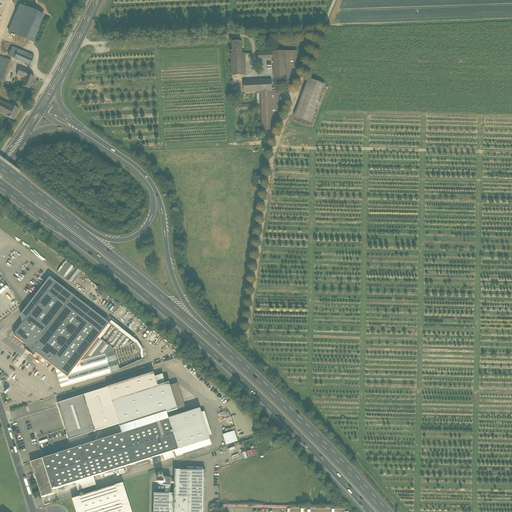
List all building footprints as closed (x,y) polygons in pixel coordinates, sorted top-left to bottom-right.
[(8,32),(15,35),(27,8),(20,4),(8,32)] [(41,14),(27,8),(15,35),(29,41),(41,14)] [(45,16),(41,14),(29,41),(33,43),(45,16)] [(232,51),(232,54),(243,54),(243,50),(242,50),(241,42),(233,43),(233,51),(232,51)] [(8,57),(30,66),(34,57),(12,47),(8,57)] [(275,58),(276,81),(290,80),(298,79),(296,50),(289,51),(258,52),(259,59),(275,58)] [(232,54),(233,76),(244,76),(243,54),(232,54)] [(0,57),(0,82),(1,83),(10,61),(0,57)] [(10,61),(1,83),(3,84),(12,62),(10,61)] [(16,76),(25,79),(27,75),(28,72),(20,68),(16,76)] [(34,78),(27,75),(25,79),(22,87),(29,90),(34,78)] [(294,116),(310,122),(325,85),(308,79),(294,116)] [(245,92),(261,92),(273,92),(273,91),(272,80),(259,81),(259,82),(245,83),(245,92)] [(273,122),(273,92),(261,92),(262,132),(274,132),(273,122)] [(9,108),(3,105),(0,110),(0,112),(5,115),(9,108)] [(5,115),(14,120),(19,110),(11,105),(9,108),(5,115)] [(59,273),(67,262),(66,261),(57,272),(59,273)] [(72,266),(67,262),(59,273),(63,276),(72,266)] [(74,267),(72,266),(63,276),(65,278),(74,267)] [(78,269),(69,281),(71,283),(80,271),(78,269)] [(51,288),(104,330),(109,324),(109,323),(50,278),(20,316),(23,324),(51,288)] [(36,354),(55,368),(67,378),(80,361),(98,338),(104,330),(51,288),(23,324),(14,336),(27,346),(36,354)] [(109,294),(104,291),(103,292),(101,296),(106,299),(109,294)] [(110,323),(120,331),(121,329),(112,321),(110,323)] [(98,338),(101,339),(111,326),(109,324),(104,330),(98,338)] [(136,344),(136,343),(138,341),(121,329),(120,331),(119,331),(136,344)] [(105,354),(111,373),(120,370),(119,369),(114,349),(101,339),(98,338),(80,361),(105,354)] [(34,357),(36,354),(27,346),(24,350),(34,357)] [(105,354),(80,361),(67,378),(55,368),(61,388),(111,373),(105,354)] [(119,369),(120,370),(143,360),(142,358),(141,358),(119,369)] [(107,388),(112,401),(158,386),(155,377),(154,373),(107,388)] [(158,386),(166,384),(162,374),(155,377),(158,386)] [(119,424),(120,428),(167,413),(178,410),(170,386),(169,383),(166,384),(158,386),(112,401),(119,424)] [(177,383),(170,386),(178,410),(185,407),(177,383)] [(94,432),(119,424),(112,401),(107,388),(83,396),(94,432)] [(83,396),(57,404),(69,440),(94,432),(83,396)] [(169,419),(179,450),(210,440),(208,436),(201,413),(200,409),(169,419)] [(204,412),(201,413),(208,436),(212,435),(204,412)] [(120,428),(122,434),(169,419),(167,413),(120,428)] [(122,434),(42,459),(52,490),(75,483),(93,477),(136,463),(147,460),(163,455),(172,452),(176,451),(179,450),(169,419),(122,434)] [(234,431),(223,435),(226,445),(237,441),(234,431)] [(212,445),(210,440),(179,450),(176,451),(178,456),(212,445)] [(249,457),(257,455),(255,449),(247,452),(249,457)] [(172,452),(163,455),(165,461),(174,458),(172,452)] [(30,462),(34,474),(35,479),(42,498),(54,494),(52,490),(42,459),(30,462)] [(173,511),(204,511),(205,471),(175,470),(173,511)] [(93,477),(75,483),(78,490),(95,485),(93,477)] [(171,478),(164,478),(165,480),(165,481),(164,483),(162,484),(163,486),(171,486),(171,478)] [(76,511),(132,511),(123,483),(72,500),(76,511)] [(153,511),(173,511),(174,494),(154,494),(153,511)]
